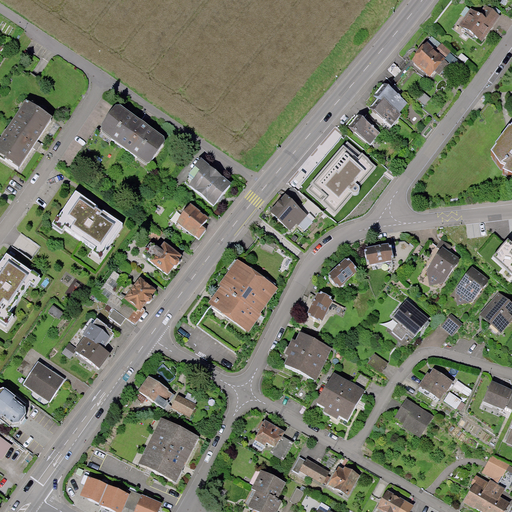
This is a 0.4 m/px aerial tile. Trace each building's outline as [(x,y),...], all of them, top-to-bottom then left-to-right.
[(470,10),(455,28),(482,43),(498,18),(484,10),(480,16),(470,10)] [(426,46),(408,62),(431,81),(446,63),(426,46)] [(342,132),(347,135),(369,149),(407,106),(383,88),(374,100),(377,104),(364,121),(357,117),(342,132)] [(0,161),(20,174),(55,122),(24,105),(0,141),(0,161)] [(148,169),(166,143),(114,108),(95,133),(148,169)] [(511,121),(510,123),(509,123),(496,141),(497,143),(491,149),(501,163),(505,164),(504,168),(511,172),(511,121)] [(351,148),(313,192),(340,215),(378,170),(351,148)] [(185,187),(210,209),(230,188),(200,163),(185,187)] [(123,223),(75,190),(52,224),(62,231),(65,226),(95,247),(92,251),(100,256),(123,223)] [(306,217),(284,195),(266,213),(290,234),(306,217)] [(188,208),(173,226),(195,243),(209,222),(188,208)] [(163,245),(148,263),(167,278),(181,260),(163,245)] [(390,247),(363,252),(366,268),(394,264),(390,247)] [(443,250),(427,272),(427,288),(441,287),(460,262),(443,250)] [(31,270),(6,253),(0,261),(0,319),(6,324),(13,314),(9,311),(30,282),(33,284),(40,275),(32,270),(31,270)] [(357,276),(346,261),(325,278),(336,291),(357,276)] [(236,262),(205,307),(247,336),(277,292),(236,262)] [(99,298),(134,323),(158,290),(122,265),(99,298)] [(488,283),(471,269),(454,292),(456,306),(472,304),(488,283)] [(511,322),(511,306),(498,294),(477,317),(499,337),(511,322)] [(332,302),(318,295),(306,318),(319,324),(332,302)] [(431,320),(405,303),(385,332),(401,343),(408,333),(417,340),(431,320)] [(461,328),(448,318),(440,328),(453,338),(461,328)] [(95,322),(73,352),(100,372),(111,356),(102,350),(113,335),(95,322)] [(330,350),(297,336),(282,367),(314,382),(330,350)] [(22,387),(49,403),(64,381),(36,364),(22,387)] [(450,383),(433,372),(430,377),(426,375),(417,389),(440,403),(441,401),(459,413),(465,404),(445,391),(450,383)] [(365,394),(333,375),(313,408),(346,427),(365,394)] [(147,379),(136,392),(165,413),(168,408),(188,419),(196,408),(174,396),(147,379)] [(511,392),(511,389),(491,380),(482,400),(504,410),(505,407),(511,393),(511,392)] [(0,419),(10,427),(21,424),(23,421),(25,419),(26,406),(3,390),(0,390),(0,419)] [(432,417),(406,400),(392,422),(418,439),(432,417)] [(198,441),(158,420),(135,465),(175,486),(198,441)] [(285,435),(264,424),(255,441),(275,452),(285,435)] [(511,425),(503,444),(511,448),(511,425)] [(12,444),(0,437),(0,461),(1,462),(12,444)] [(509,464),(491,455),(482,473),(493,479),(493,480),(499,483),(506,470),(509,464)] [(299,471),(305,461),(300,458),(292,470),(298,473),(299,471)] [(329,472),(306,458),(305,461),(299,471),(325,485),(330,477),(327,476),(329,472)] [(360,475),(345,466),(343,469),(339,466),(328,485),(347,496),(360,475)] [(284,485),(259,473),(250,491),(255,494),(248,509),(254,511),(276,511),(280,505),(275,502),(284,485)] [(505,488),(490,480),(489,482),(476,475),(471,483),(473,485),(463,503),(480,511),(504,511),(510,502),(500,497),(505,488)] [(121,511),(128,497),(87,479),(79,497),(113,511),(121,511)] [(304,494),(296,490),(290,503),(298,507),(304,494)] [(409,511),(413,505),(387,490),(373,511),(409,511)] [(158,511),(161,507),(140,499),(134,511),(158,511)]
